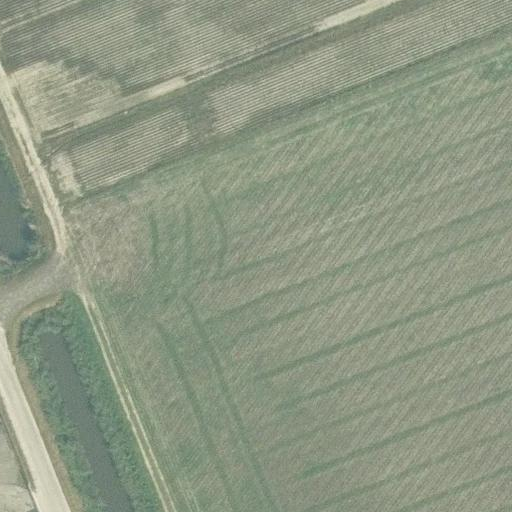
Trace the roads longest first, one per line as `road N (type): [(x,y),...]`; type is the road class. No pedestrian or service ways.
road 1 (track): [(0,306),(36,291),(62,268),(69,242),(22,137)]
road 2 (unclassified): [(60,511),(0,358)]
